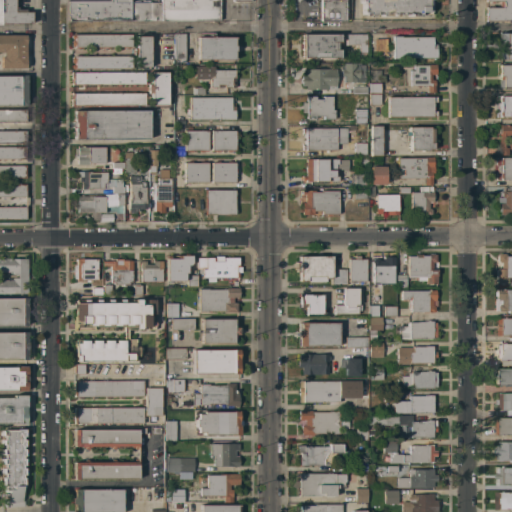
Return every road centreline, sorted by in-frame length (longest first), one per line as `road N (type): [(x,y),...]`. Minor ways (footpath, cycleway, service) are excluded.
road 1 (residential): [(511,233),(0,236)]
road 2 (residential): [(51,511),(54,0)]
road 3 (tertiary): [(271,0),(269,511)]
road 4 (residential): [(466,0),(467,511)]
